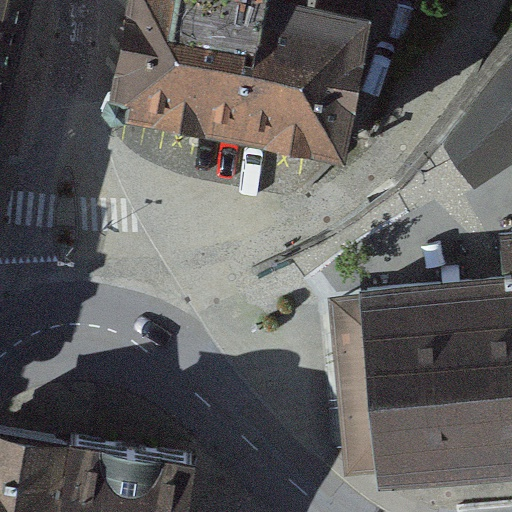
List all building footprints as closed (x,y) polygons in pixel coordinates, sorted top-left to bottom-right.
[(0,0),(0,80),(19,0),(0,0)] [(132,0),(115,100),(241,122),(262,0),(132,0)] [(262,0),(241,122),(343,140),(367,7),(359,6),(359,0),(262,0)] [(511,60),(501,71),(445,144),(461,165),(477,187),(511,163),(511,60)] [(504,276),(368,288),(376,377),(384,466),(511,455),(511,232),(501,234),(504,276)] [(8,432),(0,430),(0,511),(57,511),(70,442),(54,440),(54,435),(9,428),(8,432)] [(181,511),(192,453),(132,443),(71,432),(70,442),(57,511),(181,511)]
